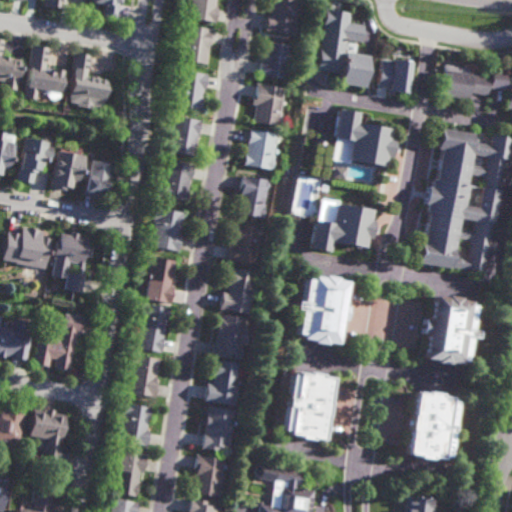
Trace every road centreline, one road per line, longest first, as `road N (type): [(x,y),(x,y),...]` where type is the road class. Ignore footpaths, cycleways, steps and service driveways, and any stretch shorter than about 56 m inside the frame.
road 1 (residential): [(359,511),(431,32)]
road 2 (residential): [(143,45),(141,119),(76,511)]
road 3 (residential): [(231,71),(161,511)]
road 4 (residential): [(143,45),(0,22)]
road 5 (residential): [(511,37),(476,40),(411,28),(391,19),(386,0)]
road 6 (residential): [(125,223),(0,201)]
